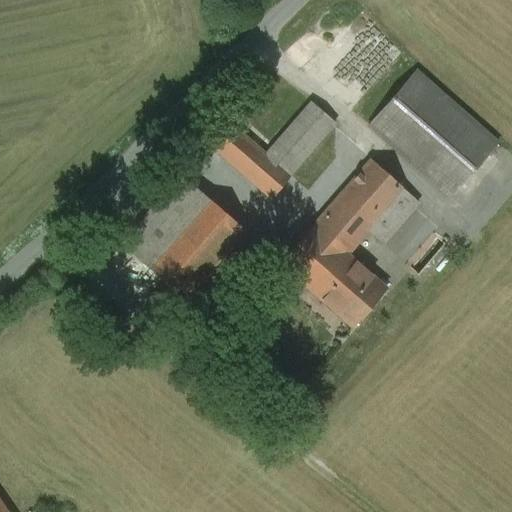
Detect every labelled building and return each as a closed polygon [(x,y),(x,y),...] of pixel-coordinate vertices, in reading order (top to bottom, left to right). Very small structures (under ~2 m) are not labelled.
[(497,141),(416,71),(367,127),(448,197),(497,141)] [(271,198),(332,123),(307,100),(264,150),(226,117),(206,140),(271,198)] [(314,294),(349,254),(369,232),(383,244),(418,200),(370,158),(280,263),(314,294)] [(185,298),(244,230),(178,176),(122,243),(185,298)] [(433,233),(406,264),(417,274),(445,243),(433,233)] [(349,254),(314,294),(352,328),(387,291),(349,254)] [(453,511),(460,505),(430,479),(405,507),(411,511),(453,511)] [(8,511),(0,499),(0,511),(8,511)]
